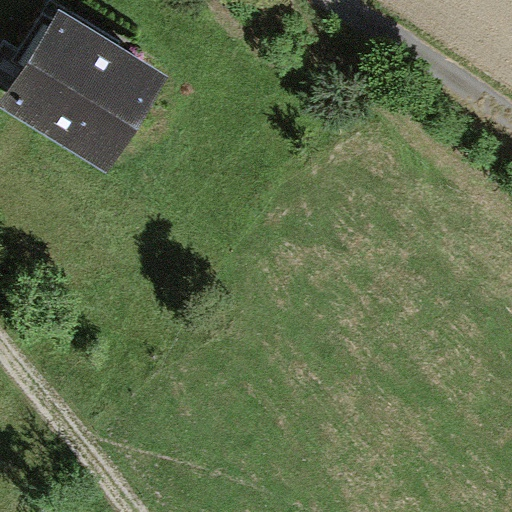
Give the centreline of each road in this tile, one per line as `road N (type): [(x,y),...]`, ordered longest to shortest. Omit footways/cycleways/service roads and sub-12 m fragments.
road 1 (track): [(511,143),(311,0)]
road 2 (track): [(110,511),(0,374)]
